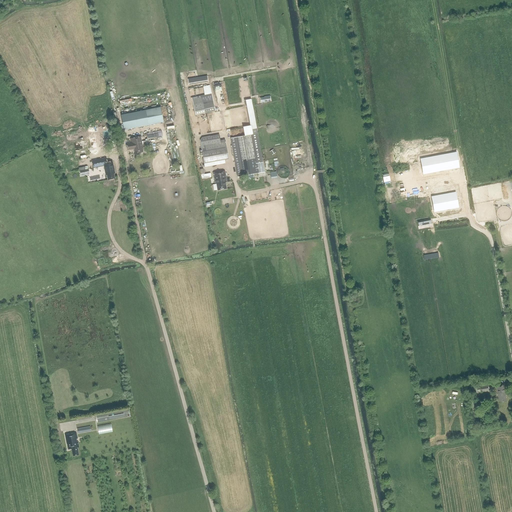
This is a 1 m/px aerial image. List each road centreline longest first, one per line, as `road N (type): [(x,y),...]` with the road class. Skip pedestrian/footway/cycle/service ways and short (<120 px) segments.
road 1 (track): [(125,162),(144,262),(218,511)]
road 2 (unclassified): [(511,350),(491,238),(471,222)]
